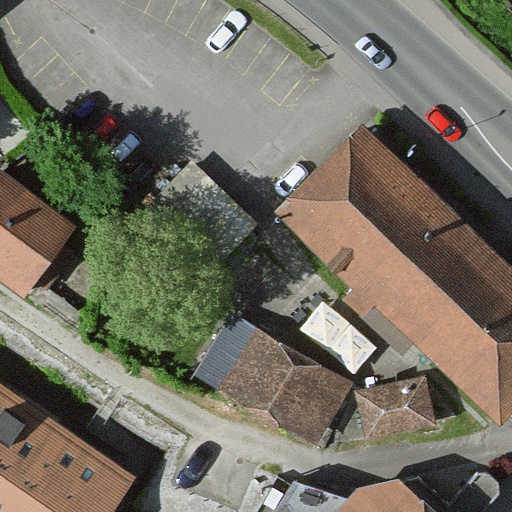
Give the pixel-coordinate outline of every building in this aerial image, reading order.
[(286,212),(504,418),(511,409),(511,262),(368,127),(286,212)] [(145,218),(208,276),(250,231),(188,173),(145,218)] [(0,281),(31,302),(78,229),(0,179),(0,281)] [(316,441),(348,381),(227,318),(195,378),(316,441)] [(432,416),(425,375),(357,387),(365,429),(432,416)] [(0,511),(112,511),(136,477),(0,388),(0,511)] [(474,468),(443,505),(451,511),(477,511),(498,488),(498,474),(486,465),(474,468)] [(391,480),(381,472),(340,483),(332,493),(283,472),(260,511),(451,511),(443,505),(402,468),(391,480)]
